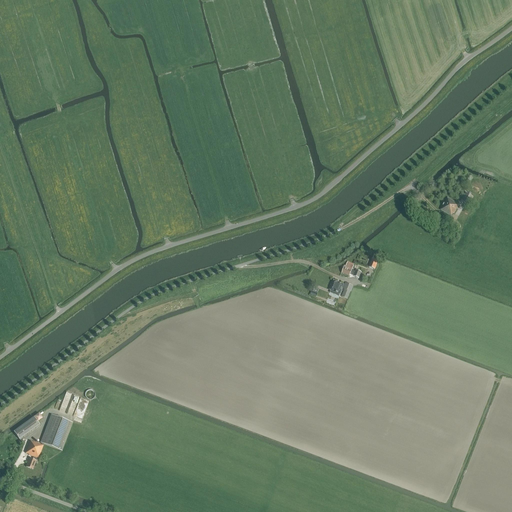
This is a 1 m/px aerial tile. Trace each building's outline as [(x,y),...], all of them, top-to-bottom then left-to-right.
[(466,192),(461,201),(470,206),(475,197),(466,192)] [(453,213),(454,214),(459,205),(448,198),(441,210),(451,217),(453,213)] [(374,255),(372,259),(369,267),(375,269),(379,261),(377,260),(379,257),(374,255)] [(352,270),(354,266),(347,264),(345,268),(344,268),(342,273),(350,276),(350,274),(354,276),(359,278),(362,272),(356,270),(356,271),(352,270)] [(331,289),(341,293),(345,284),(334,280),(331,289)] [(351,291),(345,289),(342,297),(343,297),(342,300),(346,302),(348,299),(351,291)] [(334,296),(337,297),(338,293),(329,291),(328,297),(326,296),(325,303),(334,304),(335,300),(333,300),(334,296)] [(84,396),(92,398),(94,392),(86,389),(84,396)] [(59,410),(73,415),(79,397),(72,395),(73,394),(66,391),(59,410)] [(74,415),(81,418),(88,402),(81,399),(74,415)] [(44,434),(42,440),(41,443),(63,451),(73,423),(52,415),(44,434)] [(20,440),(40,426),(34,417),(14,432),(20,440)] [(43,446),(34,442),(34,443),(30,442),(25,453),(29,455),(29,456),(34,457),(33,460),(30,459),(26,467),(33,470),(37,459),(38,459),(43,446)]
